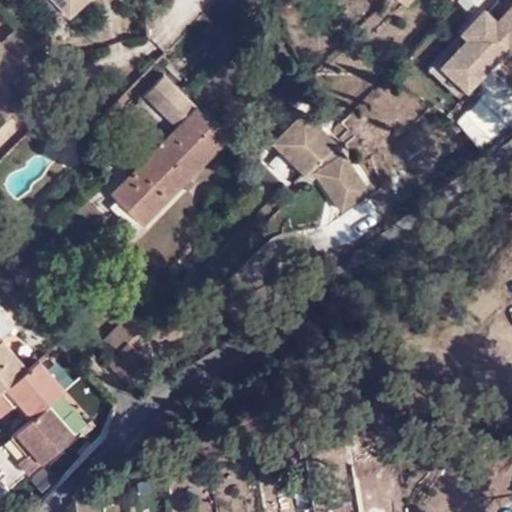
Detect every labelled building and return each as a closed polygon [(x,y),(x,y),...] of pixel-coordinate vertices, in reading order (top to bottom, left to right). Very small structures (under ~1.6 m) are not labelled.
[(58,0),(72,15),(89,0),(58,0)] [(511,0),(501,0),(494,8),(486,0),(429,58),(463,93),(511,43),(511,0)] [(18,59),(33,45),(15,26),(0,39),(18,59)] [(10,74),(22,63),(18,59),(0,39),(0,38),(0,66),(2,65),(10,74)] [(0,76),(9,86),(28,70),(22,63),(10,74),(2,65),(0,66),(0,76)] [(23,101),(32,93),(39,82),(28,70),(9,86),(23,101)] [(460,117),(501,146),(511,130),(511,87),(491,73),(460,117)] [(177,128),(112,193),(146,227),(230,141),(203,112),(164,75),(144,95),(177,128)] [(0,111),(5,117),(23,101),(9,86),(0,76),(0,111)] [(420,108),(408,85),(345,118),(358,141),(420,108)] [(318,169),(324,175),(348,210),(375,193),(339,140),(310,111),(279,143),(312,176),(318,169)] [(464,162),(444,116),(386,141),(382,132),(361,141),(374,171),(390,163),(402,189),(464,162)] [(317,180),(324,175),(318,169),(312,176),(317,180)] [(119,356),(130,347),(144,330),(130,317),(105,343),(119,356)] [(0,389),(26,368),(0,338),(0,389)] [(113,362),(134,385),(151,367),(130,347),(119,356),(113,362)] [(45,404),(63,388),(36,358),(26,368),(0,389),(0,407),(13,397),(31,416),(45,404)] [(129,390),(134,385),(113,362),(108,366),(129,390)] [(31,416),(11,433),(27,451),(17,460),(28,472),(71,433),(45,404),(31,416)]
